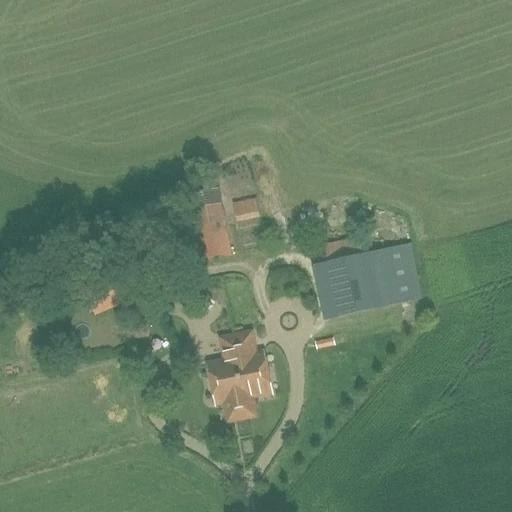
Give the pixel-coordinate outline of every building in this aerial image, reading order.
[(262,200),(237,204),(240,223),(264,220),(262,200)] [(203,265),(233,259),(222,204),(192,210),(203,265)] [(325,323),(424,300),(411,244),(363,255),(360,238),(324,247),(328,264),(312,267),(325,323)] [(96,315),(132,299),(121,273),(85,289),(96,315)] [(142,312),(120,318),(126,343),(148,338),(142,312)] [(46,353),(57,351),(51,324),(40,326),(46,353)] [(222,340),(226,359),(209,362),(217,404),(225,403),(229,422),(257,417),(253,397),(272,393),(264,354),(256,356),(252,334),(222,340)] [(38,363),(10,372),(13,383),(42,374),(38,363)]
